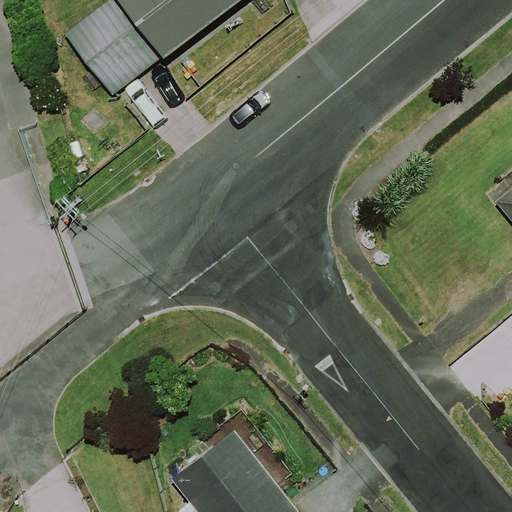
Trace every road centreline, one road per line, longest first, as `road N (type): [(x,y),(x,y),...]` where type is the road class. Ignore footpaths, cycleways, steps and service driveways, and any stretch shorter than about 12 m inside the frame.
road 1 (residential): [(479,511),(211,196)]
road 2 (residential): [(211,196),(446,0)]
road 3 (residential): [(2,326),(71,273),(211,196)]
